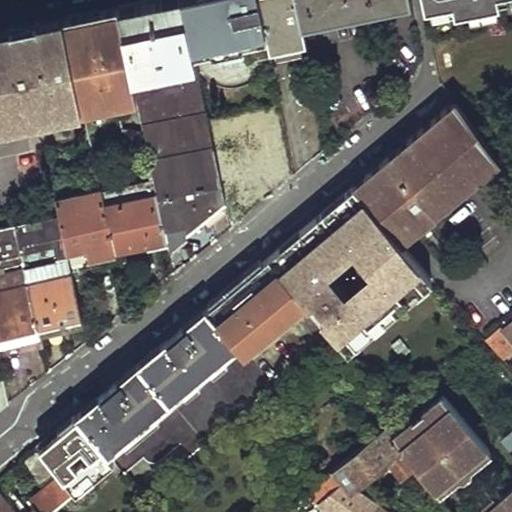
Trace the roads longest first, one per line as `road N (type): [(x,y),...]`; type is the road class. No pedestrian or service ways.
road 1 (residential): [(0,450),(427,80),(417,0)]
road 2 (unknown): [(327,167),(435,298),(458,299),(511,267)]
